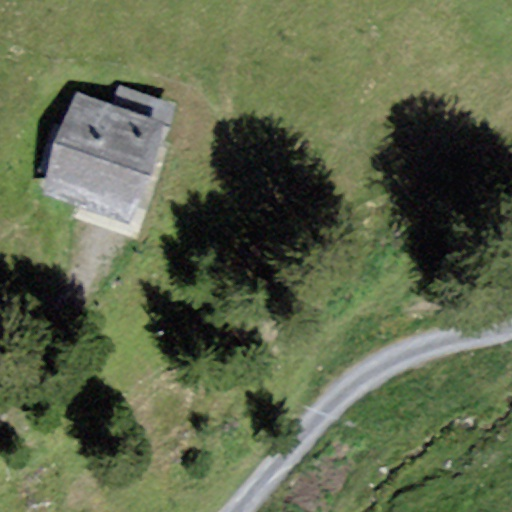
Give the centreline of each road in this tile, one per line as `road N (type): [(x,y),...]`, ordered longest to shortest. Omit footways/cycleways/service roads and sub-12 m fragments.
road 1 (track): [(239,511),(347,396),(391,363),(433,343),(511,326)]
road 2 (track): [(101,234),(73,300),(0,416)]
